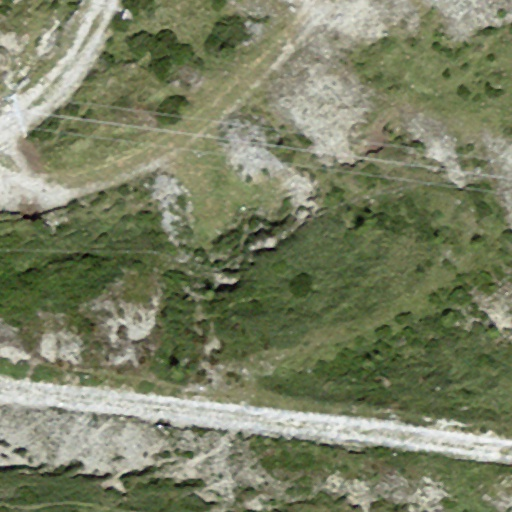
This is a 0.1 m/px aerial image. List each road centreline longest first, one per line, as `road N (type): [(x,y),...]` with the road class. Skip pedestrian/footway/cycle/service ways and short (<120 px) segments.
road 1 (track): [(511,442),(0,392)]
road 2 (track): [(0,130),(37,108),(106,0)]
